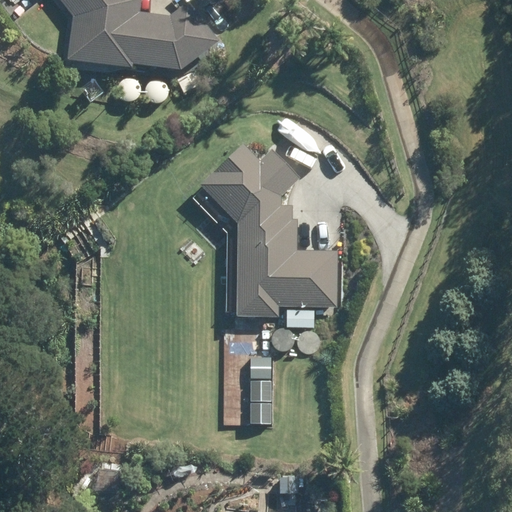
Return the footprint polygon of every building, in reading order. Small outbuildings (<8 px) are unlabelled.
[(136,12),(137,0),(58,0),(70,16),(64,58),(129,67),(129,63),(176,69),(214,40),(185,2),(167,16),(136,12)] [(176,80),(182,93),(201,83),(194,70),(176,80)] [(295,251),(296,228),(303,222),(280,198),(299,179),(272,151),(257,165),(240,147),(199,186),(236,224),(231,318),(278,320),(278,307),(333,309),(336,253),(295,251)] [(265,332),(238,330),(236,357),(263,359),(265,332)] [(124,472),(95,469),(92,492),(121,495),(124,472)] [(305,478),(277,476),(275,492),(303,495),(305,478)]
